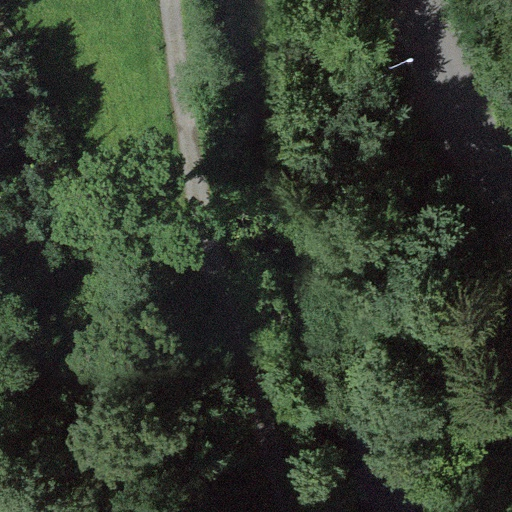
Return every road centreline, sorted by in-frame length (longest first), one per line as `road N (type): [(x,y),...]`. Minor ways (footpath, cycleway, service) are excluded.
road 1 (track): [(179,0),(187,73),(252,377),(297,511)]
road 2 (residential): [(511,199),(422,0)]
